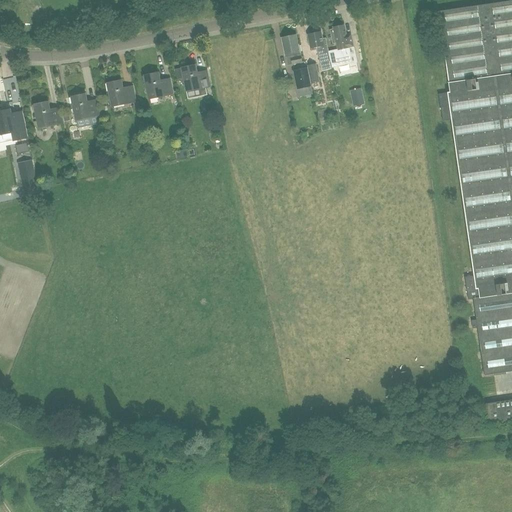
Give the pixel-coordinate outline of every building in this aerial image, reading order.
[(511,0),(438,11),(450,92),(439,94),(441,107),(441,111),(443,121),(451,120),(463,199),(474,275),(465,277),(468,300),(474,299),(477,320),(471,321),(472,329),(479,328),(485,375),(494,374),(511,371),(511,0)] [(328,52),(330,61),(331,61),(332,66),(350,62),(347,49),(354,47),(352,39),(351,34),(346,35),(344,25),(333,28),(334,30),(330,31),(333,44),(336,43),(337,50),(328,52)] [(330,61),(328,52),(325,38),(322,39),(320,32),(308,34),(311,49),(311,48),(312,50),(316,49),(319,64),(320,64),(322,71),(331,69),(330,62),(330,61)] [(298,44),(296,35),(282,38),(286,56),(290,55),(292,64),(303,62),(299,44),(298,44)] [(321,88),(319,82),(320,82),(316,64),(307,66),(311,84),(312,83),(313,90),(321,88)] [(197,73),(196,65),(174,69),(177,79),(183,78),(186,92),(210,87),(207,71),(197,73)] [(313,94),(307,68),(292,71),(296,90),(306,88),(307,95),(313,94)] [(159,81),(158,73),(144,75),(149,99),(173,95),(169,79),(159,81)] [(123,88),(121,80),(107,83),(112,107),(135,102),(132,86),(123,88)] [(85,94),(71,97),(76,121),(96,116),(99,115),(96,100),(87,102),(85,94)] [(363,97),(352,99),(354,107),(364,105),(363,97)] [(50,110),(48,102),(34,105),(39,128),(63,123),(59,108),(50,110)] [(0,143),(13,141),(26,138),(21,112),(11,114),(10,110),(0,111),(0,143)] [(32,161),(20,163),(25,190),(37,187),(32,161)] [(489,424),(511,421),(511,400),(486,404),(489,424)]
